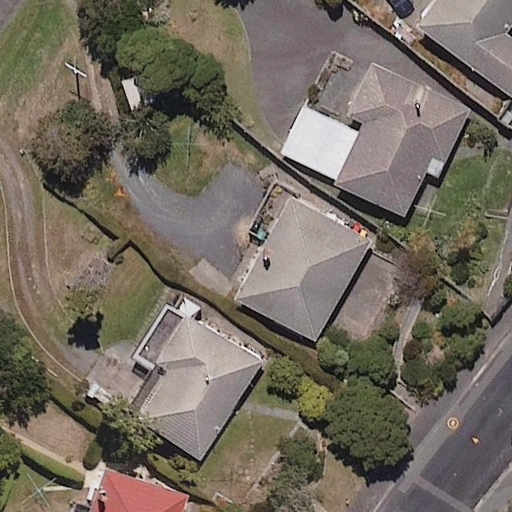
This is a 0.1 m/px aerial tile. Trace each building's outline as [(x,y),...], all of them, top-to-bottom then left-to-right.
[(511,28),(511,0),(438,0),(419,26),(511,95),(511,35),(508,33),(511,28)] [(472,112),(377,61),(343,125),(307,106),(283,151),(405,216),(429,171),(438,176),(472,112)] [(374,242),(278,186),(251,232),(267,242),(236,296),(315,342),(374,242)] [(199,318),(193,328),(169,311),(141,354),(165,370),(131,422),(198,465),(266,362),(199,318)] [(179,511),(184,498),(98,474),(87,511),(179,511)]
